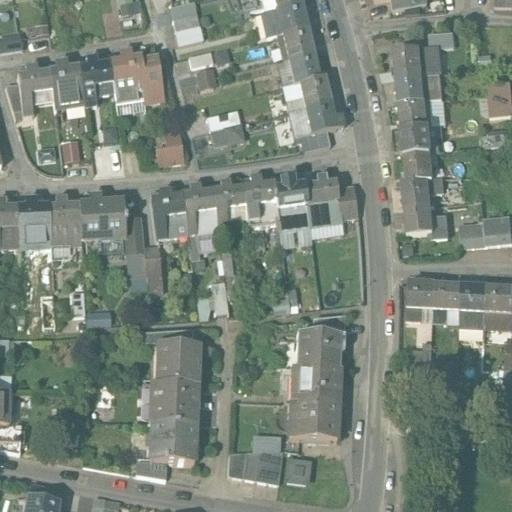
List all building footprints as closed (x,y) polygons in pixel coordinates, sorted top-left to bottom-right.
[(270,0),(274,15),(299,9),(296,0),(270,0)] [(511,0),(493,0),(493,12),(511,12),(511,0)] [(305,34),(299,9),(274,15),(258,19),(264,44),(280,40),(305,34)] [(198,32),(195,21),(173,27),(173,39),(198,32)] [(198,32),(173,39),(177,52),(201,46),(198,32)] [(305,34),(280,40),(286,65),(311,59),(305,34)] [(451,37),(429,40),(430,53),(430,54),(436,53),(436,54),(453,52),(451,37)] [(0,38),(0,55),(21,55),(20,38),(0,38)] [(430,53),(391,57),(394,84),(438,80),(436,54),(436,53),(430,54),(430,53)] [(144,111),(163,107),(156,65),(140,66),(138,57),(119,59),(120,67),(108,69),(111,88),(115,109),(137,106),(135,96),(141,96),(144,111)] [(208,58),(187,63),(190,74),(211,69),(208,58)] [(311,59),(286,65),(292,90),(292,91),(317,85),(317,84),(311,59)] [(96,71),(94,63),(85,65),(86,72),(78,74),(81,93),(111,88),(108,69),(96,71)] [(65,76),(63,68),(54,69),(55,77),(48,78),(51,97),(55,115),(83,111),(81,93),(78,74),(65,76)] [(199,94),(216,89),(212,71),(194,75),(199,94)] [(34,72),(25,74),(26,82),(17,83),(18,90),(20,102),(51,97),(48,78),(35,80),(34,72)] [(438,80),(394,84),(397,110),(423,107),(441,106),(438,80)] [(317,85),(292,91),(292,90),(282,93),(285,107),(301,103),(304,115),(329,109),(323,83),(317,84),(317,85)] [(509,88),(486,90),(487,101),(510,99),(509,88)] [(81,93),(84,111),(91,110),(91,104),(113,101),(111,89),(81,93)] [(31,110),(21,112),(20,102),(18,90),(4,93),(12,117),(22,116),(23,123),(32,122),(31,110)] [(511,117),(510,99),(487,101),(489,123),(511,121),(511,117)] [(423,107),(397,110),(399,136),(425,133),(423,107)] [(304,115),(288,119),(294,144),(310,140),(310,141),(326,137),(343,133),(340,120),(332,122),(329,109),(304,115)] [(238,116),(207,123),(210,136),(241,129),(238,116)] [(425,133),(399,136),(402,162),(428,159),(425,133)] [(310,140),(300,143),(303,158),(329,152),(326,137),(310,141),(310,140)] [(155,156),(158,170),(182,167),(178,140),(164,142),(165,154),(155,156)] [(507,140),(483,142),(484,154),(508,151),(507,140)] [(61,146),(64,167),(79,165),(76,145),(61,146)] [(428,159),(402,162),(405,187),(405,188),(426,186),(426,187),(431,186),(428,159)] [(323,181),(314,183),(315,190),(302,192),(305,211),(335,207),(336,206),(335,195),(334,188),(324,189),(323,181)] [(272,190),(259,191),(258,184),(248,185),(249,193),(241,194),(244,212),(274,208),(272,196),(273,196),(272,190)] [(290,194),(289,186),(279,187),(280,195),(273,196),(272,196),(274,208),(278,237),(308,233),(305,211),(302,192),(290,194)] [(426,186),(405,188),(405,187),(401,188),(404,214),(428,212),(426,187),(426,186)] [(219,197),(211,198),(214,216),(244,212),(241,194),(229,196),(228,188),(218,189),(219,197)] [(198,192),(188,193),(189,201),(181,202),(184,220),(187,241),(196,240),(195,234),(216,232),(214,216),(211,198),(199,200),(198,192)] [(352,192),(335,195),(336,206),(335,207),(338,225),(356,222),(352,192)] [(168,196),(158,197),(159,205),(151,206),(154,224),(184,220),(181,202),(169,204),(168,196)] [(99,200),(88,201),(89,209),(77,210),(79,247),(121,244),(121,245),(122,245),(124,245),(123,229),(125,229),(124,224),(124,223),(122,223),(121,206),(119,206),(119,207),(100,208),(99,200)] [(64,203),(54,204),(55,212),(47,212),(49,253),(80,251),(79,247),(77,210),(64,211),(64,203)] [(34,205),(24,206),(24,214),(16,214),(18,255),(19,255),(49,253),(47,212),(34,213),(34,205)] [(4,207),(0,206),(0,255),(18,255),(16,214),(4,214),(4,207)] [(444,223),(430,224),(428,212),(404,214),(407,241),(429,239),(430,245),(446,243),(444,223)] [(140,223),(124,224),(125,229),(123,229),(124,245),(122,245),(123,261),(143,259),(140,223)] [(509,224),(483,226),(483,229),(486,251),(511,249),(509,224)] [(483,229),(458,232),(460,254),(486,251),(483,229)] [(223,287),(210,289),(214,320),(227,319),(223,287)] [(434,290),(408,288),(407,314),(432,316),(434,290)] [(460,291),(434,290),(432,316),(459,317),(460,291)] [(486,292),(460,291),(459,317),(458,332),(484,334),(486,292)] [(511,318),(511,292),(486,292),(484,334),(511,335),(511,318)] [(82,298),(69,298),(71,322),(83,321),(82,298)] [(342,322),(311,325),(311,336),(329,337),(342,336),(342,322)] [(191,336),(141,339),(141,350),(157,351),(190,352),(191,336)] [(341,342),(295,341),(294,355),(301,355),(300,374),(337,375),(337,358),(341,358),(341,342)] [(421,356),(408,356),(407,367),(430,368),(430,349),(422,349),(421,356)] [(190,352),(157,351),(156,390),(195,391),(196,352),(190,352)] [(420,368),(407,368),(406,378),(420,378),(420,368)] [(300,374),(295,374),(295,395),(287,395),(287,409),(290,409),(335,411),(337,375),(300,374)] [(511,376),(504,375),(503,385),(511,385),(511,376)] [(156,390),(155,390),(153,429),(156,429),(194,430),(195,391),(156,390)] [(335,411),(290,409),(290,425),(287,425),(286,444),(334,445),(335,411)] [(6,430),(0,429),(0,444),(19,445),(19,432),(6,432),(6,430)] [(194,430),(156,429),(155,447),(149,447),(149,468),(149,469),(167,470),(192,470),(193,469),(191,469),(192,451),(193,451),(194,430)] [(252,444),(252,458),(257,457),(270,457),(279,456),(278,445),(252,444)] [(279,456),(270,457),(266,488),(277,490),(282,456),(279,456)] [(252,458),(245,458),(242,483),(254,485),(257,457),(252,458)] [(270,457),(257,457),(254,485),(266,488),(270,457)] [(245,458),(228,459),(227,480),(228,481),(242,483),(245,458)] [(167,470),(149,469),(149,468),(136,468),(135,480),(164,485),(167,470)] [(307,470),(288,468),(286,486),(304,488),(307,470)]
